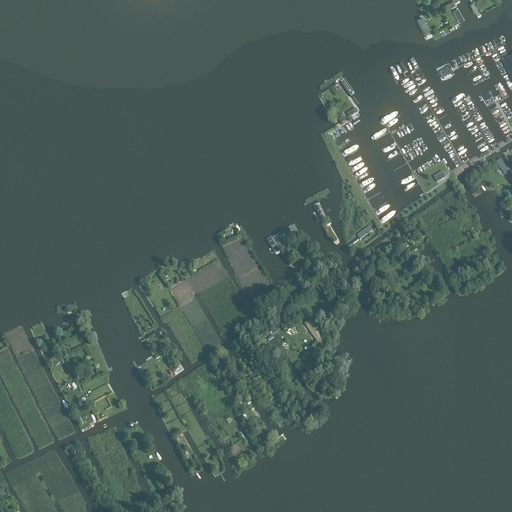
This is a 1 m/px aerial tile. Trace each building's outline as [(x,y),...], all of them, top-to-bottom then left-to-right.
[(417,20),(425,35),(430,32),(423,17),(417,20)] [(511,56),(502,62),(511,79),(511,56)] [(443,79),(452,75),(449,68),(440,73),(443,79)] [(344,80),(340,83),(351,98),(355,96),(344,80)] [(349,117),(357,111),(355,108),(347,114),(349,117)] [(496,163),(505,176),(509,172),(501,159),(496,163)] [(434,177),(437,183),(446,178),(442,172),(434,177)] [(320,206),(319,207),(315,209),(321,220),(325,218),(320,206)] [(369,227),(357,236),(360,240),(372,231),(369,227)] [(272,240),(269,243),(276,254),(280,252),(272,240)] [(324,341),(310,321),(304,325),(319,345),(324,341)]
